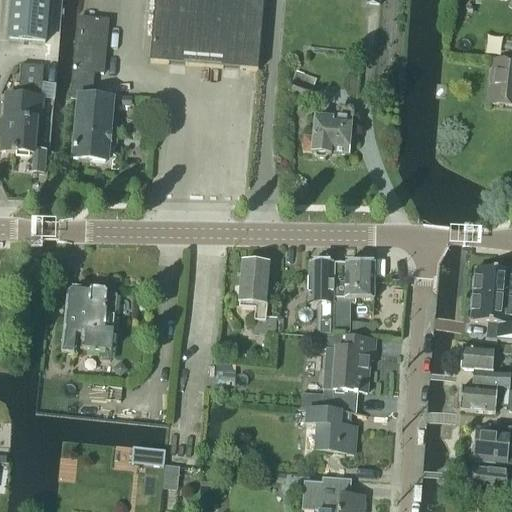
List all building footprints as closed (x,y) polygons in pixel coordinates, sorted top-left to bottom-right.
[(11,0),(8,42),(45,45),(48,0),(11,0)] [(154,0),(150,64),(245,72),(257,73),(263,0),(154,0)] [(88,101),(88,100),(90,75),(103,76),(108,24),(77,21),(71,101),(78,102),(73,162),(105,165),(106,147),(110,147),(111,137),(109,137),(112,103),(88,101)] [(511,109),(511,65),(493,63),(488,107),(511,109)] [(40,93),(42,69),(19,67),(18,91),(40,93)] [(312,94),(311,94),(316,81),(296,73),(287,96),(308,104),(312,94)] [(0,137),(2,137),(1,155),(33,157),(35,134),(40,134),(42,101),(5,98),(3,124),(0,123),(0,137)] [(115,108),(130,109),(131,101),(116,100),(115,108)] [(332,120),(332,121),(315,120),(313,141),(304,140),(303,154),(312,155),(312,157),(314,157),(318,161),(325,162),(328,158),(329,158),(329,156),(348,158),(352,112),(338,111),(337,120),(332,120)] [(307,308),(309,308),(309,313),(304,312),(300,313),(297,316),(296,320),(297,324),(300,327),(304,328),(308,327),(311,324),(312,320),(311,315),(316,315),(316,337),(331,338),(331,267),(307,267),(307,308)] [(332,267),(332,307),(354,307),(354,303),(373,303),(373,267),(342,267),(342,268),(332,267)] [(270,336),(271,325),(265,325),(268,270),(239,268),(237,308),(255,309),(254,335),(270,336)] [(474,272),(472,299),(511,302),(511,269),(505,269),(504,275),(494,274),(493,274),(492,274),(474,272)] [(99,354),(99,363),(109,364),(116,300),(111,297),(106,296),(104,292),(91,291),(88,294),(80,293),(70,292),(66,296),(60,356),(71,357),(71,359),(73,359),(74,357),(76,339),(80,340),(79,352),(99,354)] [(511,302),(472,299),(470,325),(487,327),(496,328),(495,341),(495,342),(511,343),(511,302)] [(332,325),(331,338),(332,338),(373,340),(374,327),(332,325)] [(331,338),(316,337),(315,337),(314,352),(334,354),(331,396),(353,397),(352,399),(356,399),(356,397),(366,398),(368,365),(372,365),(373,345),(342,343),(341,339),(335,338),(331,338)] [(502,357),(511,358),(511,349),(502,348),(502,357)] [(459,373),(473,373),(472,390),(509,392),(510,376),(492,375),(493,352),(461,350),(459,373)] [(120,367),(112,373),(118,381),(126,375),(120,367)] [(217,369),(216,387),(233,389),(235,370),(217,369)] [(511,394),(460,390),(458,414),(494,417),(495,408),(511,410),(511,394)] [(350,418),(368,419),(368,418),(307,414),(306,428),(317,429),(315,457),(352,460),(354,433),(349,433),(350,418)] [(473,466),(506,469),(511,470),(511,466),(511,432),(489,430),(488,436),(476,435),(474,452),(472,454),(471,462),(473,464),(473,466)] [(133,451),(131,467),(163,471),(165,455),(133,451)] [(511,498),(511,487),(505,487),(506,475),(472,472),(470,494),(511,498)] [(304,487),(301,511),(362,511),(363,503),(349,502),(351,485),(322,483),(321,488),(304,487)]
